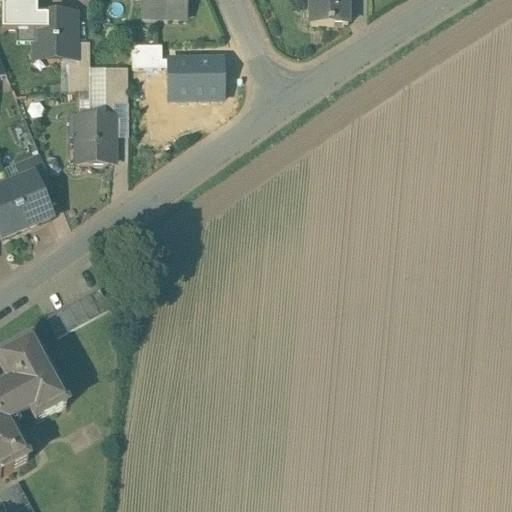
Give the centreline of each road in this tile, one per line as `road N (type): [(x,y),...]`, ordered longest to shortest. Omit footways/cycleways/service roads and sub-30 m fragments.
road 1 (residential): [(278,102),(0,301)]
road 2 (residential): [(439,0),(278,102)]
